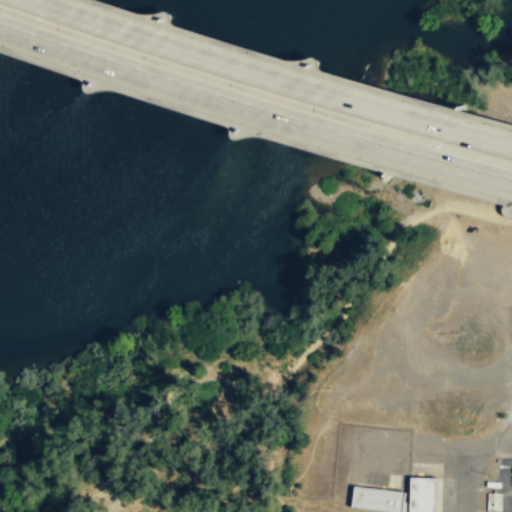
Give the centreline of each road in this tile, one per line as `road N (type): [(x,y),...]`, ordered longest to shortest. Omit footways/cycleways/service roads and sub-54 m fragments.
road 1 (secondary): [(0,22),(378,145),(433,145)]
road 2 (secondary): [(433,145),(390,114),(39,0)]
